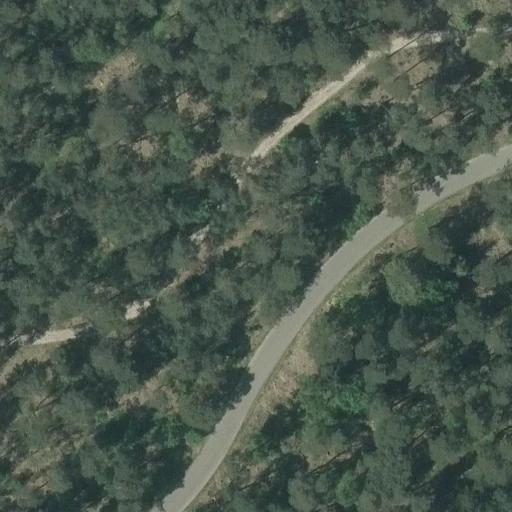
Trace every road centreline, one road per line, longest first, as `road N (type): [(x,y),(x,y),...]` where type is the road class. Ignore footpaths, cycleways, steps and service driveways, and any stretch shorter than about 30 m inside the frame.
road 1 (track): [(0,343),(79,334),(143,307),(243,167),(296,109),(360,59),(422,33),(511,28)]
road 2 (unclassified): [(168,511),(193,487),(308,295),(358,242),(444,185),(511,157)]
